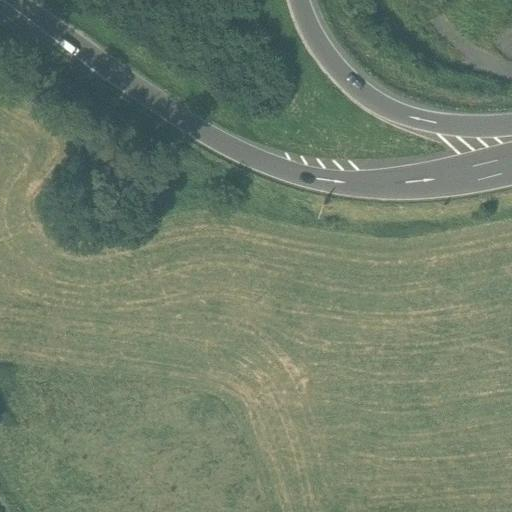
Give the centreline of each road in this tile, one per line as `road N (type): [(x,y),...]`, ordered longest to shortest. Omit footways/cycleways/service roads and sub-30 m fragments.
road 1 (motorway): [(10,0),(171,111),(287,168),(389,180),(511,162)]
road 2 (motorway): [(511,122),(444,123),(386,108),(330,62),(298,0)]
